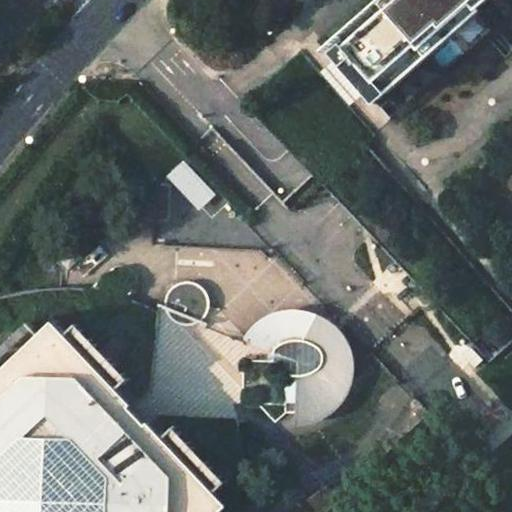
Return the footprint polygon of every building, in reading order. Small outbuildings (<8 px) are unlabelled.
[(336,58),(376,104),(387,93),(399,83),(395,78),(424,53),(471,11),(476,7),(477,6),(473,1),(474,0),(392,0),(385,6),(345,41),(335,52),(338,56),(336,58)] [(365,92),(336,58),(320,72),(349,106),(365,92)] [(214,184),(183,152),(165,169),(196,202),(214,184)] [(94,285),(122,289),(123,289),(135,292),(148,278),(148,272),(145,265),(141,262),(135,259),(128,259),(122,261),(94,285)] [(173,303),(175,309),(178,312),(180,315),(186,318),(193,320),(197,320),(204,318),(210,314),(215,308),(216,305),(217,298),(216,290),(213,284),(208,279),(204,277),(198,275),(194,275),(187,276),(180,280),(176,285),(173,292),(172,295),(173,303)] [(0,511),(220,511),(224,508),(216,499),(227,488),(169,429),(166,432),(154,420),(139,406),(130,396),(135,391),(61,316),(0,374),(0,511)] [(252,357),(250,406),(266,407),(292,428),(297,360),(252,357)] [(227,488),(216,499),(224,508),(236,497),(227,488)]
